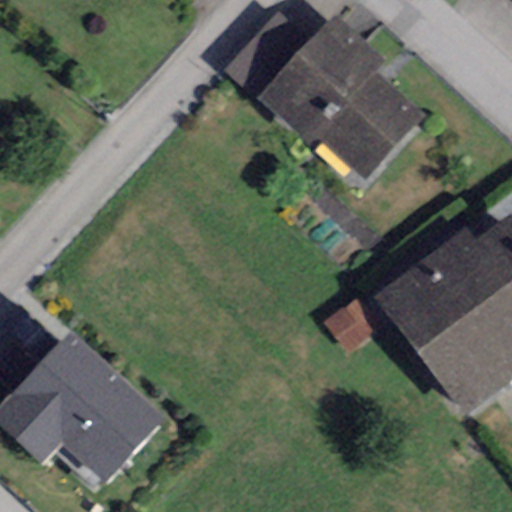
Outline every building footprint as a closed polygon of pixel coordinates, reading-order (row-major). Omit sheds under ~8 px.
[(225,68),(255,96),(308,39),(278,11),(225,68)] [(308,39),(255,96),(312,151),(321,142),(362,182),(424,118),(373,69),(382,61),(334,14),(308,39)] [(383,309),(463,415),(511,378),(511,224),(506,217),(475,241),(465,228),(374,296),(383,309)] [(377,329),(357,300),(321,326),(342,355),(377,329)] [(166,418),(70,332),(0,408),(0,427),(43,465),(62,443),(107,484),(166,418)]
